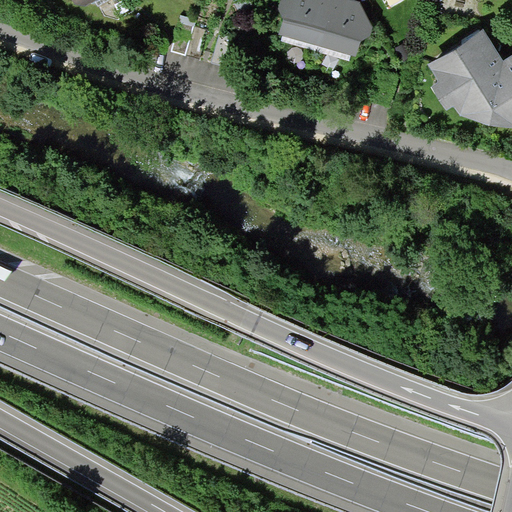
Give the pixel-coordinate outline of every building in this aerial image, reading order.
[(282,35),(317,45),(331,0),(282,0),(280,2),(278,11),(283,19),(279,34),(282,35)] [(360,2),(354,0),(331,0),(317,45),(351,55),(356,57),(361,41),(372,35),(372,25),(360,2)] [(511,54),(503,60),(483,29),(427,65),(438,81),(432,86),(446,110),(452,106),(460,116),(489,125),(511,128),(511,54)] [(316,50),(317,45),(282,35),(281,41),(316,50)] [(317,45),(316,50),(349,61),(351,55),(317,45)]
